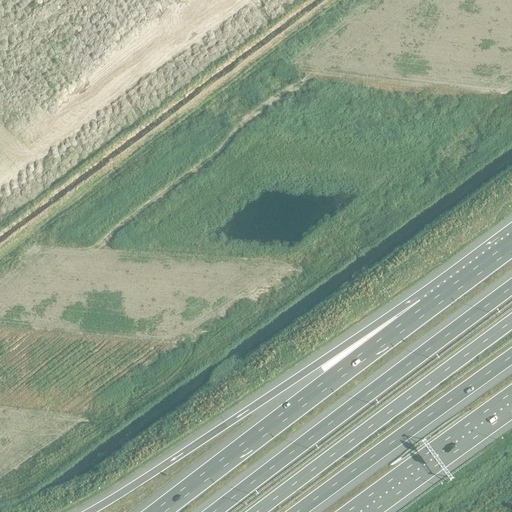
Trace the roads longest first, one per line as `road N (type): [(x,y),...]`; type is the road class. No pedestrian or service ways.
road 1 (motorway): [(429,305),(317,366),(91,511)]
road 2 (motorway): [(511,285),(213,511)]
road 3 (motorway): [(429,305),(158,511)]
road 4 (motorway): [(511,321),(256,511)]
road 5 (motorway): [(299,511),(511,357)]
road 6 (motorway): [(363,511),(511,402)]
